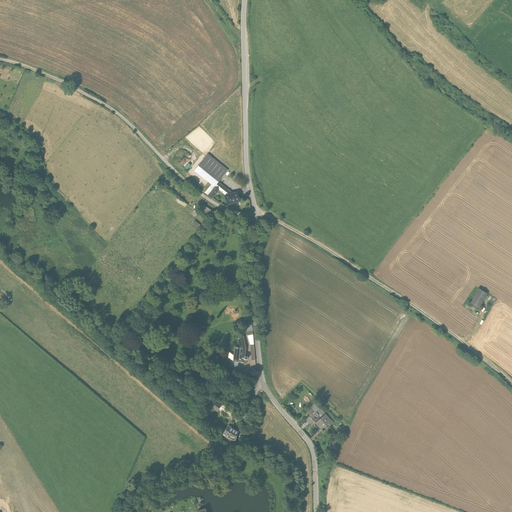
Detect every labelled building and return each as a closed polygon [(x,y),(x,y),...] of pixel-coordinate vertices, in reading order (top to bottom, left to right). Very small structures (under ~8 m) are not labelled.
[(230,169),(208,153),(197,169),(217,184),(211,192),(217,197),(223,188),(229,192),(230,200),(240,199),(239,193),(222,180),(230,169)] [(206,213),(209,210),(201,203),(198,207),(206,213)] [(468,300),(474,305),(483,292),(477,288),(468,300)] [(233,360),(244,362),(246,348),(243,336),(238,336),(240,347),(235,346),(233,360)] [(215,400),(207,411),(211,414),(215,409),(217,411),(222,405),(215,400)] [(334,422),(331,419),(315,402),(311,406),(312,407),(307,411),(316,421),(321,428),(328,423),(330,425),(334,422)] [(226,435),(233,440),(239,431),(231,426),(226,435)]
